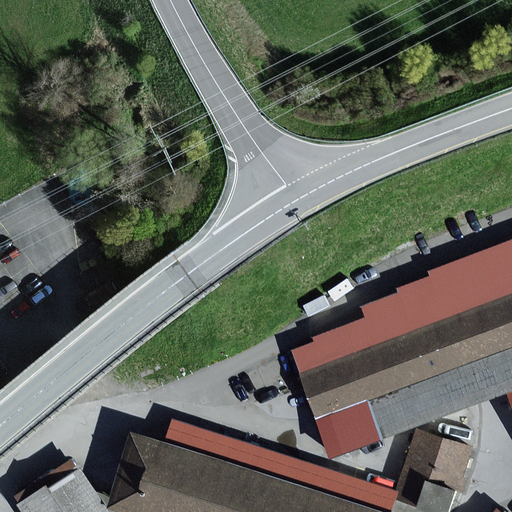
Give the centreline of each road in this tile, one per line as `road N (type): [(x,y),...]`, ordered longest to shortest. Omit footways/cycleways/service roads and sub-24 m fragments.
road 1 (tertiary): [(297,199),(210,257),(0,426)]
road 2 (unclassified): [(297,199),(171,0)]
road 3 (tertiary): [(511,108),(297,199)]
